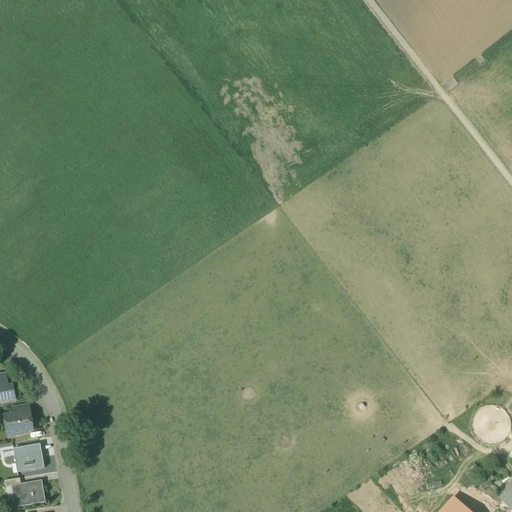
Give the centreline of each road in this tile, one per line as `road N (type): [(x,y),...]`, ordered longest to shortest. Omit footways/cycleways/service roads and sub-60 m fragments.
road 1 (track): [(370,0),(511,181)]
road 2 (residential): [(0,340),(38,379),(60,426),(77,511)]
